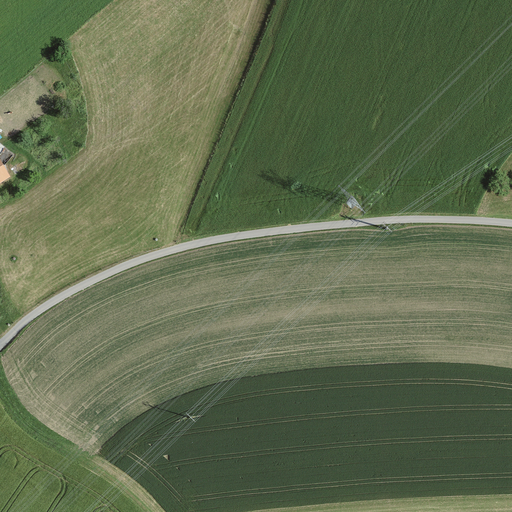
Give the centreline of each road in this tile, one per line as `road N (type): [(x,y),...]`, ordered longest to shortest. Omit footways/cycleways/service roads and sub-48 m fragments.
road 1 (unclassified): [(0,345),(72,289),(212,239),(407,219),(511,222)]
road 2 (track): [(152,511),(35,429),(0,389)]
